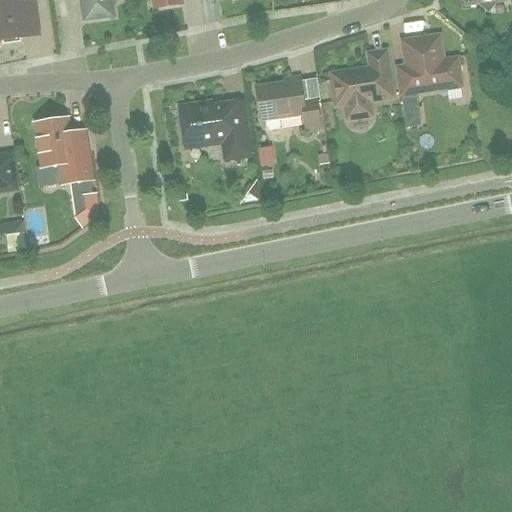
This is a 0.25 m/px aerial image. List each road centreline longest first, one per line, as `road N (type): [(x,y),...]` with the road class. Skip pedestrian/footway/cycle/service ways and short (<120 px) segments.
road 1 (unclassified): [(146,281),(511,203)]
road 2 (residential): [(116,80),(327,30),(394,0)]
road 3 (residential): [(146,281),(116,80)]
road 4 (unclassified): [(0,311),(146,281)]
